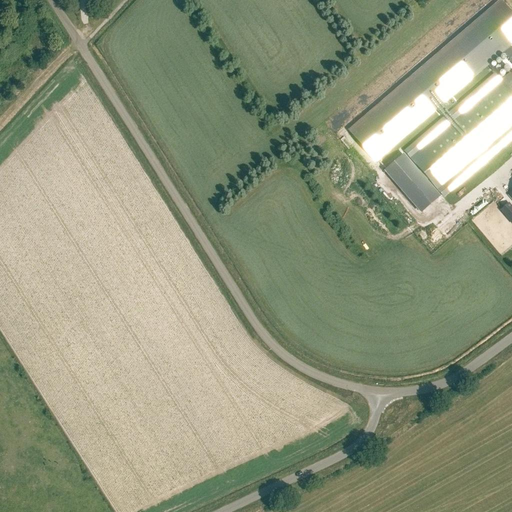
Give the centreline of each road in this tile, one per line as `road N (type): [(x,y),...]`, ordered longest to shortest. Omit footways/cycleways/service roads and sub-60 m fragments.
road 1 (tertiary): [(381,394),(295,365),(257,329),(50,0)]
road 2 (unclassified): [(223,511),(358,445),(381,394)]
road 3 (tertiary): [(381,394),(456,377),(511,337)]
